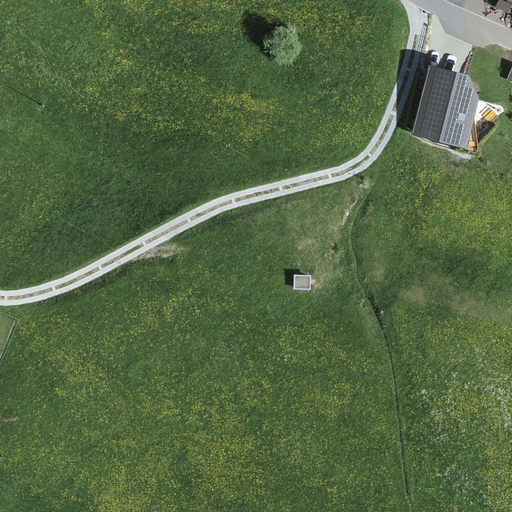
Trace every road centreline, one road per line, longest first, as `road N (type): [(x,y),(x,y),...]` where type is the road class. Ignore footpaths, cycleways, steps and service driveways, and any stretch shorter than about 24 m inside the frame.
road 1 (track): [(378,149),(339,173),(221,202),(72,287),(0,297)]
road 2 (track): [(419,2),(401,97),(378,149)]
